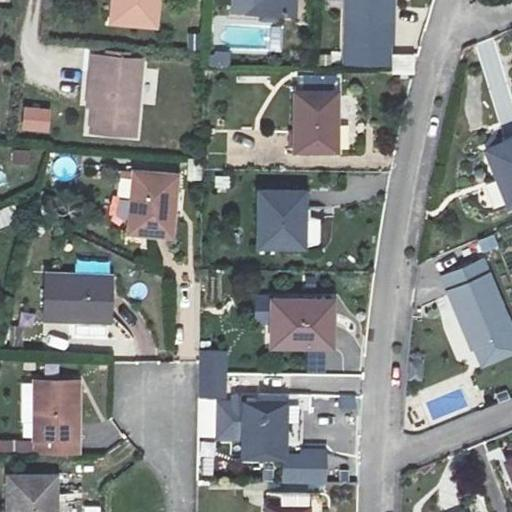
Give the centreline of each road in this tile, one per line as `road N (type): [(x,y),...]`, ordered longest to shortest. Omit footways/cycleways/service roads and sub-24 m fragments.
road 1 (residential): [(376,448),(400,237),(444,23)]
road 2 (residential): [(376,448),(416,447),(511,408)]
road 3 (residential): [(178,511),(176,434),(150,401)]
